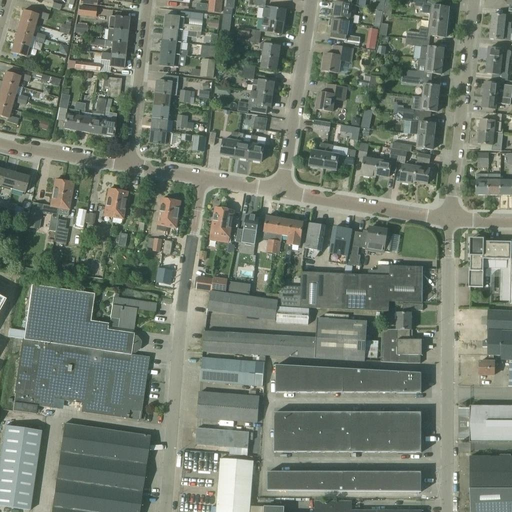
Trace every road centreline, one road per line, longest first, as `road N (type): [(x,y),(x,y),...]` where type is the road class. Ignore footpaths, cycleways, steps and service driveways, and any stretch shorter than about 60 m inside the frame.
road 1 (unclassified): [(166,511),(181,313),(203,178)]
road 2 (unclassified): [(447,511),(449,219)]
road 3 (residential): [(449,219),(473,0)]
road 4 (unknown): [(268,404),(273,362),(447,368)]
road 5 (residential): [(280,191),(312,0)]
road 6 (residential): [(280,191),(449,219)]
road 7 (residential): [(129,166),(146,0)]
road 8 (residential): [(0,142),(129,166)]
